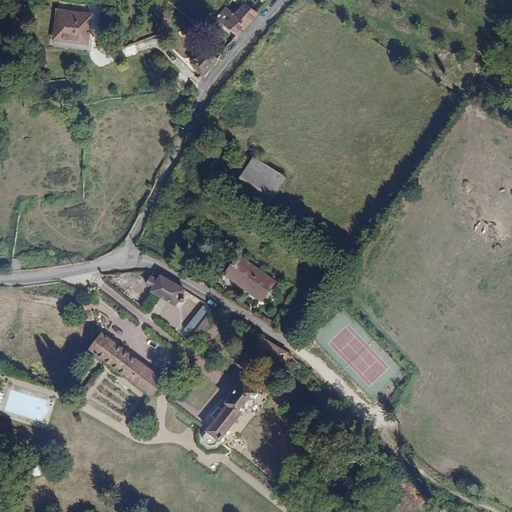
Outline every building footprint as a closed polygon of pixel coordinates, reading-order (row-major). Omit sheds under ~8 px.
[(237,34),(257,13),(246,2),(235,12),(226,3),(217,13),(224,20),(237,34)] [(58,29),(79,32),(82,7),(51,4),(49,29),(51,29),(50,34),(57,35),(58,29)] [(168,28),(175,10),(170,9),(161,26),(168,28)] [(216,57),(207,49),(186,26),(183,31),(200,52),(195,59),(206,69),(216,57)] [(253,156),(238,180),(272,201),(287,177),(253,156)] [(269,282),(233,261),(223,278),(259,299),(269,282)] [(185,295),(181,293),(184,287),(160,273),(158,277),(150,273),(146,282),(152,286),(151,288),(175,302),(179,297),(183,299),(185,295)] [(184,328),(195,337),(218,308),(206,300),(184,328)] [(151,393),(155,388),(164,377),(101,331),(100,332),(90,346),(119,368),(151,393)] [(257,345),(281,360),(287,349),(263,334),(257,345)] [(220,439),(257,391),(242,378),(226,399),(227,400),(222,408),(218,405),(212,412),(216,415),(206,428),(208,429),(219,438),(220,439)] [(208,429),(204,433),(205,439),(210,443),(215,442),(219,438),(208,429)] [(43,460),(39,457),(32,457),(27,462),(28,469),(32,473),(39,473),(43,468),(43,460)]
